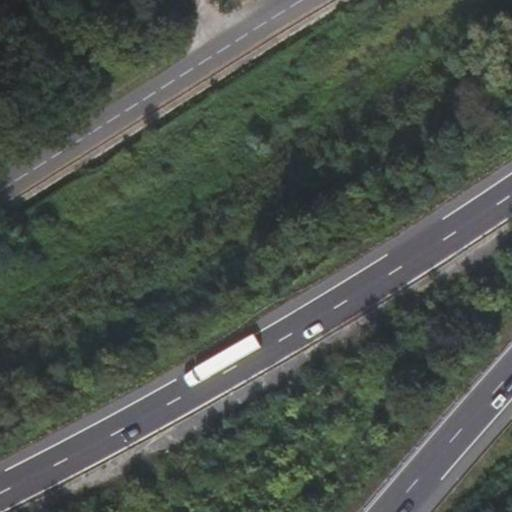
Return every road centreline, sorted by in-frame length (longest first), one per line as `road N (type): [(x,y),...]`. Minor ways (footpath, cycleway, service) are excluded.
road 1 (trunk): [(511,195),(236,365),(0,491)]
road 2 (tertiary): [(0,189),(306,0)]
road 3 (trunk): [(389,511),(511,375)]
